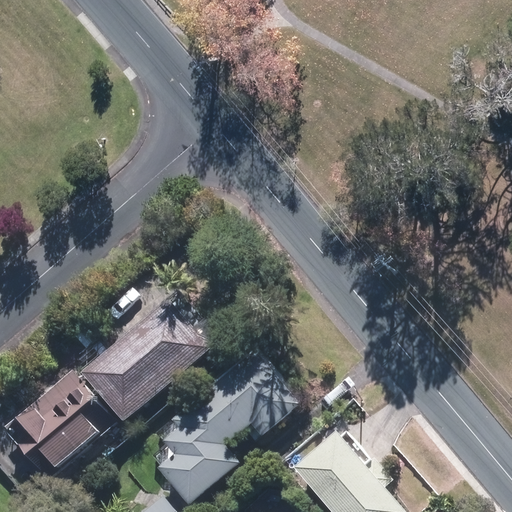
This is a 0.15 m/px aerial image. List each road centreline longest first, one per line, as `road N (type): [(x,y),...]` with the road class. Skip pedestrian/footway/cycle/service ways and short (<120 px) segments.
road 1 (tertiary): [(212,124),(511,483)]
road 2 (residential): [(0,310),(212,124)]
road 3 (tertiary): [(111,0),(212,124)]
